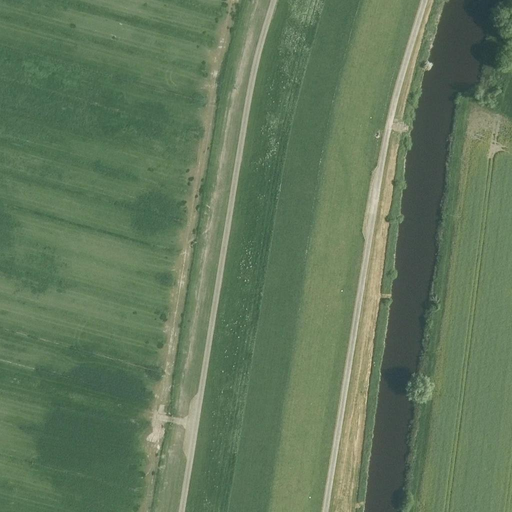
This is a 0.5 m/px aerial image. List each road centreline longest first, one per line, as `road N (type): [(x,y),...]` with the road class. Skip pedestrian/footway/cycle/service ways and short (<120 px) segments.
road 1 (track): [(426,0),(393,107),(325,511)]
road 2 (track): [(181,511),(250,94),(274,0)]
